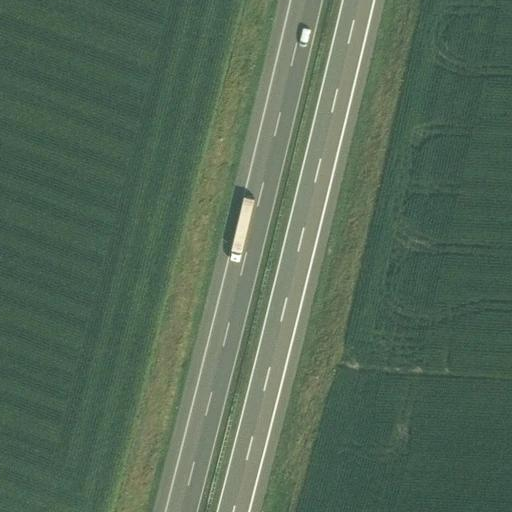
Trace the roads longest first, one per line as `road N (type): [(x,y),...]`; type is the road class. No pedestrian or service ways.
road 1 (motorway): [(249,511),(364,0)]
road 2 (motorway): [(296,0),(183,511)]
